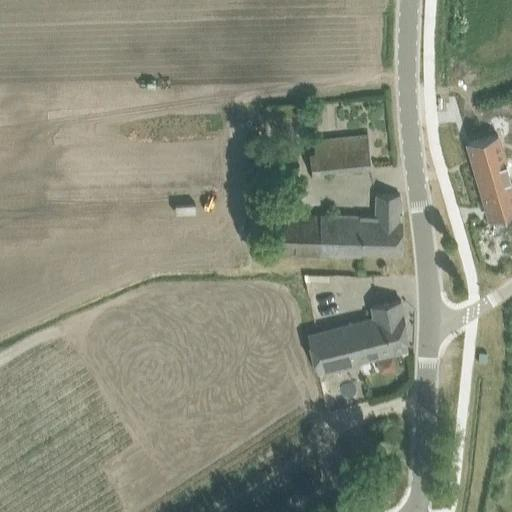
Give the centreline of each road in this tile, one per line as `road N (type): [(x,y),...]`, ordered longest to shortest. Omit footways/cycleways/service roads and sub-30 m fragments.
road 1 (tertiary): [(431,322),(411,143),(409,0)]
road 2 (tertiary): [(413,511),(431,322)]
